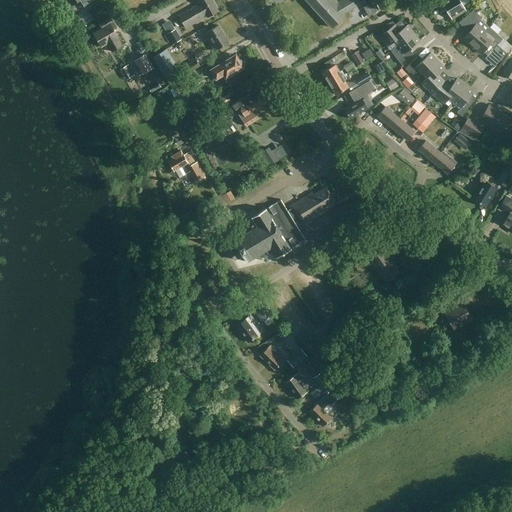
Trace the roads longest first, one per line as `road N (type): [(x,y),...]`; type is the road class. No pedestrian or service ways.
road 1 (track): [(175,248),(166,200),(134,128),(44,0)]
road 2 (residential): [(210,317),(400,200)]
road 3 (track): [(165,341),(121,431),(56,511)]
road 4 (track): [(175,248),(339,149)]
road 5 (unclassified): [(400,200),(339,149),(286,78)]
road 6 (residential): [(313,445),(210,317)]
road 7 (residential): [(412,4),(286,78)]
road 8 (unclassified): [(511,269),(400,200)]
road 9 (residential): [(499,87),(453,54),(412,4)]
